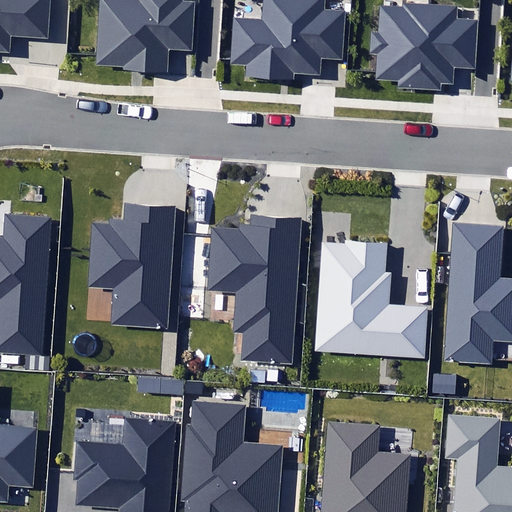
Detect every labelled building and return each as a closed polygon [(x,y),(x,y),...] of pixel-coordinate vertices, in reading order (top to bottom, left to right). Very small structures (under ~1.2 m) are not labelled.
[(0,0),(0,50),(10,51),(11,37),(49,40),(51,0),(0,0)] [(121,69),(166,71),(167,51),(195,52),(197,0),(100,0),(97,64),(121,65),(121,69)] [(247,64),(246,75),(294,78),(295,72),(321,74),(323,57),(343,58),(347,9),(325,8),(325,0),(263,0),(262,18),(233,16),(230,63),(247,64)] [(397,86),(440,89),(440,79),(452,80),(453,65),(475,66),(478,19),(456,17),(457,5),(403,2),(402,7),(379,5),(378,31),(369,30),(368,53),(377,53),(376,72),(375,79),(397,80),(397,86)] [(113,288),(111,321),(166,325),(174,208),(126,205),(125,220),(111,219),(110,226),(92,225),(87,286),(113,288)] [(0,351),(44,354),(53,216),(4,213),(2,238),(0,237),(0,351)] [(245,330),(243,361),(292,364),(301,216),(250,213),(249,224),(239,224),(239,230),(211,228),(207,290),(238,292),(235,329),(245,330)] [(444,361),(492,364),(493,341),(511,342),(511,278),(500,277),(503,227),(453,224),(444,361)] [(334,246),(322,245),(320,268),(315,351),(381,355),(384,355),(387,355),(398,356),(400,356),(425,358),(428,318),(429,306),(389,304),(392,272),(386,272),(388,243),(349,240),(347,240),(346,246),(334,246)] [(25,370),(49,371),(50,357),(26,356),(25,370)] [(250,382),(264,383),(265,371),(251,370),(250,382)] [(278,370),(268,370),(267,381),(278,382),(278,370)] [(432,393),(455,394),(456,376),(433,374),(432,393)] [(137,393),(183,395),(184,379),(175,379),(138,377),(137,393)] [(185,382),(184,394),(203,395),(203,383),(185,382)] [(279,511),(285,445),(241,441),(244,405),(194,401),(192,425),(186,424),(180,501),(185,501),(184,511),(279,511)] [(455,511),(511,511),(511,467),(499,466),(502,419),(449,415),(446,457),(459,458),(455,511)] [(408,511),(412,454),(379,452),(381,424),(326,420),(319,511),(408,511)] [(120,508),(119,511),(167,511),(174,424),(127,421),(125,446),(75,442),(72,480),(77,481),(75,505),(120,508)] [(0,500),(9,501),(10,489),(35,491),(40,426),(0,422),(0,500)]
